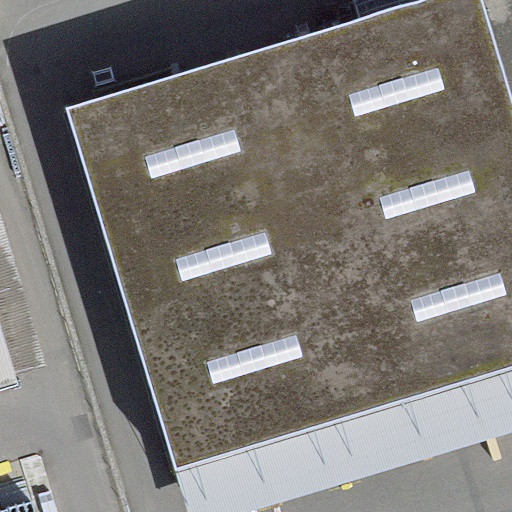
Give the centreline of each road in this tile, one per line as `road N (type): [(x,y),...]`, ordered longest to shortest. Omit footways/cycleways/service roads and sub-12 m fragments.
road 1 (unknown): [(90,0),(100,26),(67,53),(55,93),(61,138),(48,387)]
road 2 (residential): [(48,387),(85,511)]
